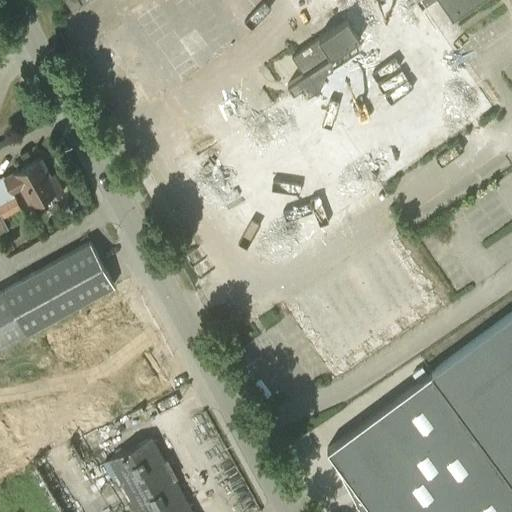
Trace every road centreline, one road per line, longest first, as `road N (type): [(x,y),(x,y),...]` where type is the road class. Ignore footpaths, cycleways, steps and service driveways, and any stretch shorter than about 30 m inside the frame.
road 1 (unclassified): [(243,431),(11,0)]
road 2 (unclassified): [(243,431),(345,391),(511,277)]
